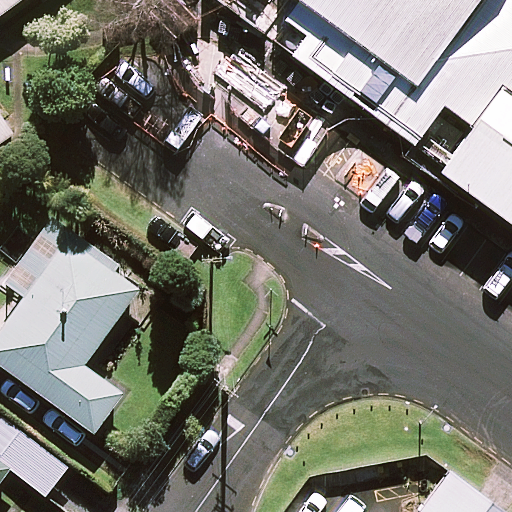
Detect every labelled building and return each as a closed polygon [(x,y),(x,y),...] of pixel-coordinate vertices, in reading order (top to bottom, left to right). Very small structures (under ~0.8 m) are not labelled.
[(0,0),(0,13),(3,18),(27,0),(0,0)] [(511,0),(328,0),(467,98),(430,151),(511,208),(511,0)] [(0,147),(16,137),(0,113),(0,147)] [(144,290),(54,222),(8,284),(29,300),(0,338),(0,362),(1,364),(97,436),(126,398),(86,368),(144,290)] [(69,471),(4,421),(0,425),(0,459),(49,497),(69,471)] [(0,490),(14,471),(0,460),(0,490)] [(511,511),(455,469),(421,511),(511,511)]
